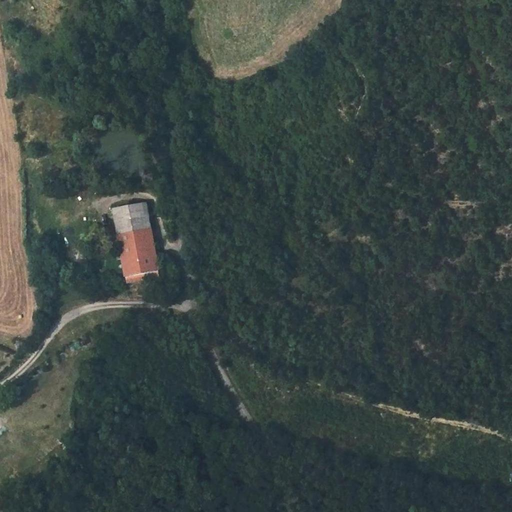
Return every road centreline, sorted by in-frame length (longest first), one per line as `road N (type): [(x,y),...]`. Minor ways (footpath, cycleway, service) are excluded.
road 1 (unclassified): [(161,0),(177,241),(190,309),(292,511)]
road 2 (track): [(511,439),(330,390),(253,338),(190,309)]
